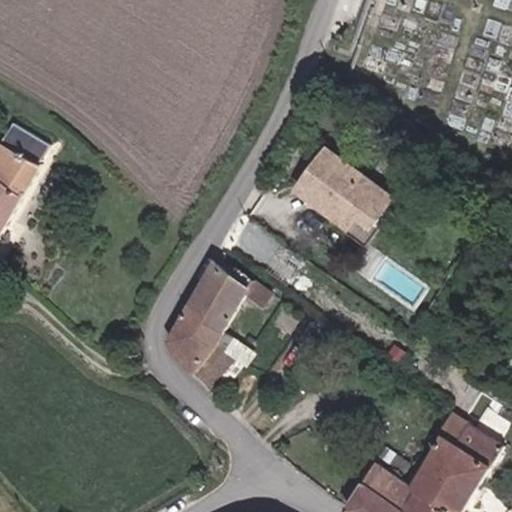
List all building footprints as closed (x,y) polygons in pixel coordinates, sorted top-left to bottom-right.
[(0,222),(53,133),(36,121),(24,139),(0,124),(0,222)] [(354,211),(384,171),(317,122),(287,163),(354,211)] [(197,293),(231,317),(253,282),(257,276),(246,269),(221,253),(197,293)] [(258,269),(249,263),(246,269),(257,276),(253,282),(273,294),(278,285),(256,272),(258,269)] [(220,334),(231,317),(197,293),(175,327),(176,336),(182,345),(199,361),(217,377),(237,346),(220,334)] [(426,472),(465,498),(470,502),(511,432),(511,431),(463,399),(445,430),(449,433),(426,472)] [(347,422),(344,427),(350,431),(353,426),(347,422)] [(457,511),(465,498),(426,472),(416,465),(388,447),(357,499),(376,511),(457,511)]
